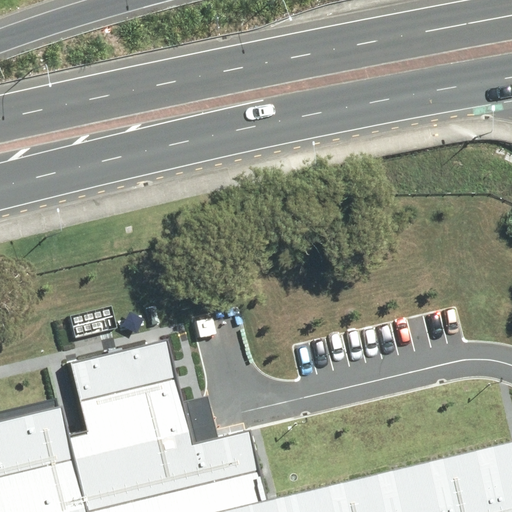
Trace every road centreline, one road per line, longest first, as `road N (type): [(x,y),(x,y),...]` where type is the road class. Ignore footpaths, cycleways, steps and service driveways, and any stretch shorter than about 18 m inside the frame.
road 1 (secondary): [(0,121),(511,16)]
road 2 (secondary): [(500,78),(0,187)]
road 3 (motorway): [(0,40),(119,0)]
